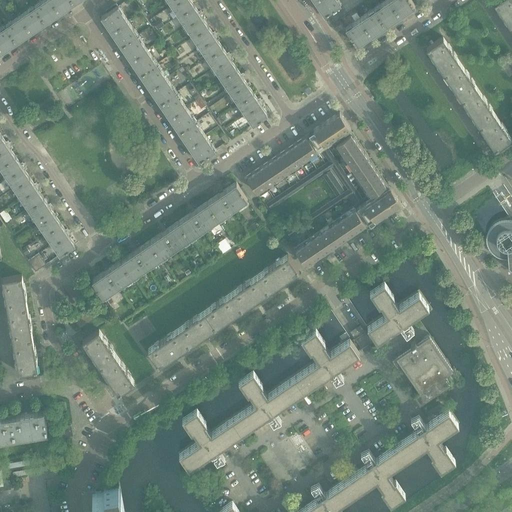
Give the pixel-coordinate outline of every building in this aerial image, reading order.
[(73,0),(42,0),(35,5),(46,22),(75,3),(73,0)] [(168,0),(252,124),(268,114),(190,0),(168,0)] [(311,0),(322,16),(324,15),(313,0),(311,0)] [(313,0),(324,15),(341,4),(338,0),(313,0)] [(385,0),(374,8),(386,24),(415,4),(411,0),(385,0)] [(511,0),(496,0),(494,2),(511,27),(511,26),(511,0)] [(101,16),(121,45),(137,34),(118,5),(116,3),(105,10),(107,13),(101,16)] [(35,5),(6,25),(17,42),(46,22),(35,5)] [(346,27),(343,29),(350,40),(353,38),(357,44),(386,24),(374,8),(346,27)] [(165,15),(161,18),(165,24),(169,21),(165,15)] [(160,18),(153,23),(157,29),(158,28),(164,25),(160,18)] [(0,28),(0,53),(17,42),(6,25),(0,28)] [(157,63),(137,34),(121,45),(140,74),(157,63)] [(429,41),(431,44),(426,47),(443,73),(460,62),(443,36),(433,42),(431,39),(429,41)] [(460,62),(443,73),(460,98),(477,87),(460,62)] [(157,63),(140,74),(160,103),(176,92),(157,63)] [(460,98),(478,123),(494,112),(477,87),(460,98)] [(176,92),(160,103),(179,132),(196,120),(176,92)] [(199,97),(195,100),(201,109),(205,106),(199,97)] [(312,133),(311,134),(310,134),(319,147),(347,128),(349,126),(340,111),(311,131),(312,133)] [(494,112),(478,123),(495,148),(511,137),(494,112)] [(215,149),(196,120),(179,132),(199,161),(204,157),(206,159),(217,152),(215,149)] [(0,166),(35,218),(36,219),(38,222),(38,223),(60,254),(75,244),(70,237),(65,230),(56,216),(48,204),(39,191),(34,183),(25,170),(20,162),(11,149),(6,142),(0,132),(0,166)] [(350,132),(336,142),(371,194),(385,184),(350,132)] [(307,136),(247,177),(260,196),(320,155),(307,136)] [(328,147),(322,151),(328,160),(334,156),(328,147)] [(334,156),(328,160),(334,168),(339,164),(334,156)] [(325,163),(318,168),(322,173),(329,169),(325,163)] [(339,164),(334,168),(340,177),(345,173),(339,164)] [(315,170),(308,175),(311,181),(319,176),(315,170)] [(343,190),(330,170),(323,175),(336,195),(343,190)] [(345,173),(340,177),(345,186),(351,182),(345,173)] [(308,175),(301,180),(305,185),(311,181),(308,175)] [(236,181),(207,201),(219,217),(247,198),(250,196),(242,186),(240,187),(236,181)] [(298,182),(291,187),(295,192),(302,187),(298,182)] [(351,182),(345,186),(351,194),(357,190),(351,182)] [(291,187),(284,191),(288,196),(295,192),(291,187)] [(388,189),(360,208),(368,220),(370,222),(374,219),(401,202),(391,187),(388,189)] [(357,190),(351,194),(357,203),(363,199),(357,190)] [(345,191),(337,197),(341,202),(348,197),(345,191)] [(281,193),(274,198),(278,203),(285,198),(281,193)] [(274,198),(267,203),(271,208),(278,203),(274,198)] [(334,199),(327,203),(331,209),(337,204),(334,199)] [(207,201),(179,220),(190,237),(219,217),(207,201)] [(327,203),(320,208),(324,213),(331,209),(327,203)] [(356,208),(296,248),(305,263),(365,222),(356,208)] [(317,210),(310,215),(314,220),(321,215),(317,210)] [(310,215),(303,219),(307,225),(314,220),(310,215)] [(491,242),(489,244),(493,251),(496,253),(500,255),(504,256),(507,256),(508,266),(511,269),(511,227),(506,219),(490,231),(495,239),(491,242)] [(179,220),(150,240),(161,257),(190,237),(179,220)] [(300,221),(293,226),(297,232),(304,227),(300,221)] [(255,222),(249,226),(252,231),(258,227),(255,222)] [(293,226),(286,231),(290,236),(297,232),(293,226)] [(225,238),(217,244),(221,251),(229,245),(225,238)] [(150,240),(121,260),(132,276),(161,257),(150,240)] [(39,253),(34,257),(41,267),(46,264),(39,253)] [(288,254),(260,273),(271,289),(299,270),(288,254)] [(34,257),(28,260),(35,271),(41,267),(34,257)] [(96,285),(94,286),(101,297),(103,296),(132,276),(121,260),(92,279),(96,285)] [(260,273),(232,292),(243,308),(271,289),(260,273)] [(2,277),(8,309),(27,305),(22,274),(2,277)] [(381,303),(387,312),(367,325),(377,340),(428,305),(418,291),(398,304),(392,295),(394,294),(384,280),(369,290),(379,304),(381,303)] [(232,292),(204,311),(215,327),(243,308),(232,292)] [(99,299),(73,318),(80,328),(107,310),(99,299)] [(8,309),(13,340),(33,337),(27,305),(8,309)] [(204,311),(176,330),(187,346),(215,327),(204,311)] [(253,369),(238,379),(248,393),(249,392),(255,401),(211,431),(205,422),(206,421),(197,407),(182,417),(192,431),(193,430),(199,439),(180,453),(190,467),(360,352),(350,338),(330,351),(324,342),(325,341),(316,327),(301,337),(310,351),(312,350),(317,358),(267,392),(261,384),(263,383),(253,369)] [(99,329),(82,340),(100,366),(117,355),(99,329)] [(176,330),(148,349),(159,365),(187,346),(176,330)] [(410,342),(415,349),(404,356),(398,360),(419,391),(413,395),(420,405),(451,384),(445,375),(453,370),(429,334),(416,342),(414,339),(410,342)] [(33,337),(13,340),(18,372),(38,368),(33,337)] [(135,382),(117,355),(100,366),(118,392),(135,382)] [(384,399),(380,402),(385,409),(389,406),(384,399)] [(432,454),(431,455),(441,469),(455,459),(446,445),(444,445),(438,437),(458,424),(448,409),(295,511),(343,511),(338,505),(376,480),(382,488),(381,489),(390,503),(405,493),(396,479),(394,479),(388,471),(427,445),(432,454)] [(16,414),(11,415),(14,437),(22,435),(22,436),(22,433),(39,431),(39,433),(40,433),(40,432),(46,431),(46,432),(47,432),(44,410),(38,410),(38,411),(16,415),(16,414)] [(7,438),(14,437),(11,415),(6,416),(0,417),(0,437),(6,436),(7,439),(7,438)] [(73,435),(71,425),(61,427),(63,437),(73,435)] [(0,506),(0,490),(11,488),(10,480),(3,481),(1,469),(2,469),(2,468),(0,468),(0,511),(1,511),(1,506),(0,506)] [(101,488),(101,491),(92,492),(95,511),(123,511),(119,483),(104,485),(104,488),(101,488)] [(240,511),(233,501),(218,510),(219,511),(240,511)]
